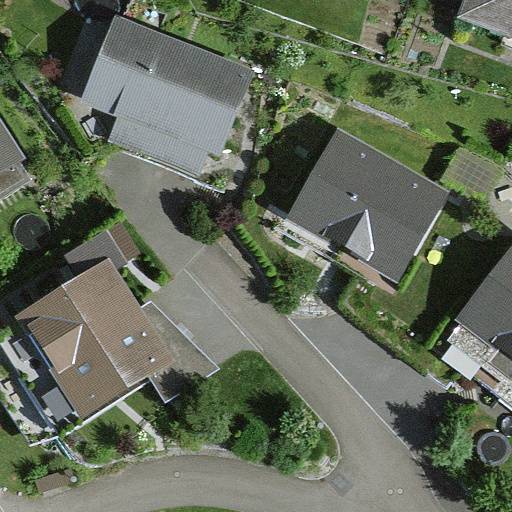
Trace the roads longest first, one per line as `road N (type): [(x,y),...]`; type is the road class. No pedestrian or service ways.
road 1 (residential): [(386,511),(376,462),(350,418),(198,260)]
road 2 (residential): [(87,511),(156,485),(196,483),(238,486),(325,511)]
